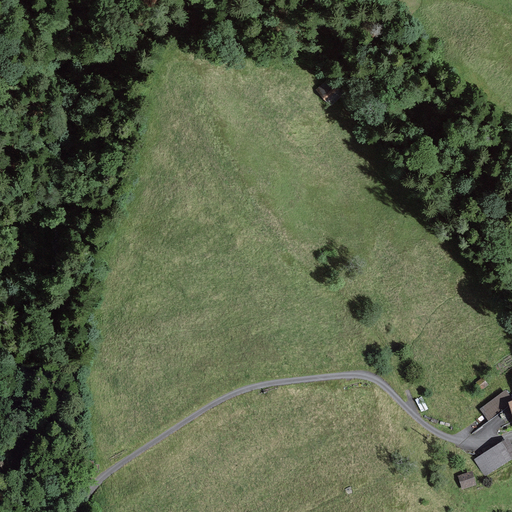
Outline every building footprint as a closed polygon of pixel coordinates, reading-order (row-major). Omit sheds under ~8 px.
[(316,88),(323,96),(339,81),(332,73),(316,88)] [(340,82),(324,97),(331,104),(347,90),(340,82)] [(511,405),(511,401),(506,392),(479,411),(488,422),(509,408),(508,406),(511,405)] [(511,459),(511,450),(509,446),(501,451),(499,446),(477,460),(486,475),(511,459)] [(460,474),(462,487),(477,485),(475,472),(460,474)]
